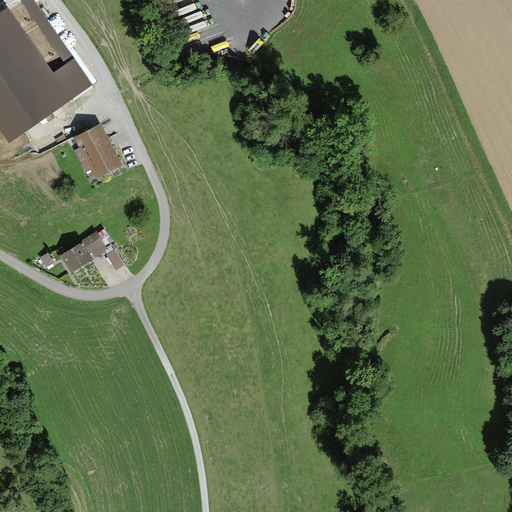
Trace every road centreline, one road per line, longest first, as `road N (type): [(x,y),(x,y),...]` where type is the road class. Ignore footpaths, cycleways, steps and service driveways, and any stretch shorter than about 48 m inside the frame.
road 1 (unclassified): [(54,0),(100,60),(148,162),(166,210),(165,250),(133,289),(94,298),(59,289),(0,254)]
road 2 (track): [(133,289),(192,420),(208,511)]
